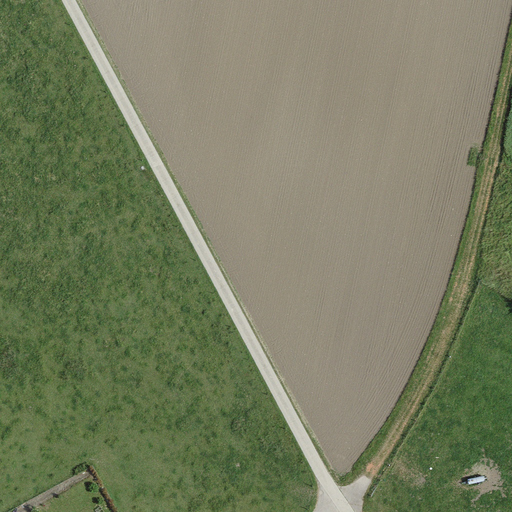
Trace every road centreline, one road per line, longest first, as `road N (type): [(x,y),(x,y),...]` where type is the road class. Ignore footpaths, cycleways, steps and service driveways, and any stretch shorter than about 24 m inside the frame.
road 1 (unclassified): [(338,507),(67,0)]
road 2 (track): [(338,507),(375,471),(424,389),(470,273),(511,74)]
